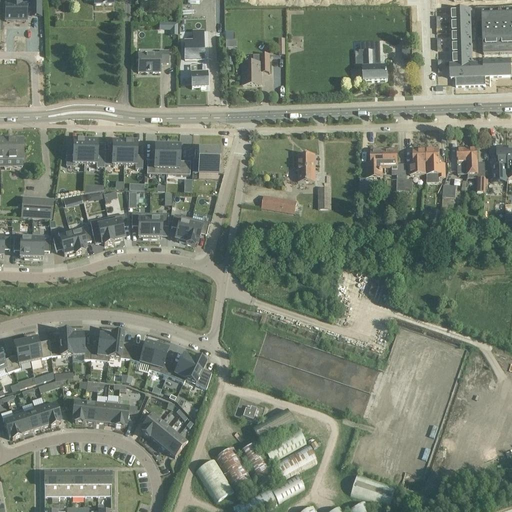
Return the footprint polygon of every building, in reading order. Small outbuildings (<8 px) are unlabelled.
[(1,18),(1,35),(21,35),(21,28),(27,28),(27,25),(37,25),(37,4),(27,4),(27,18),(17,18),(17,15),(6,15),(6,18),(1,18)] [(511,10),(482,11),(483,28),(479,28),(480,37),(483,37),(484,55),(510,54),(511,54),(511,10)] [(451,24),(469,23),(468,12),(451,13),(451,24)] [(469,23),(451,24),(451,35),(469,35),(469,23)] [(193,42),(184,42),(185,62),(203,61),(204,61),(203,32),(193,32),(193,42)] [(452,46),(469,45),(469,35),(451,35),(452,46)] [(400,38),(383,39),(384,51),(401,50),(400,38)] [(412,43),(404,43),(405,62),(413,62),(412,43)] [(379,45),(359,45),(359,54),(363,54),(363,70),(364,84),(387,83),(387,69),(380,69),(378,69),(377,54),(379,54),(379,45)] [(469,45),(452,46),(452,57),(470,57),(469,45)] [(159,57),(138,57),(138,75),(160,75),(160,66),(169,66),(169,52),(159,52),(159,57)] [(243,88),(261,87),(261,75),(269,74),(269,57),(253,57),(253,65),(242,65),(243,88)] [(452,65),(453,68),(463,68),(470,68),(470,57),(452,57),(452,65)] [(510,63),(497,64),(498,79),(511,78),(510,63)] [(485,67),(485,79),(490,79),(498,79),(497,64),(484,64),(484,67),(485,67)] [(484,67),(474,68),(474,88),(485,88),(485,79),(485,67),(484,67)] [(192,75),(192,91),(207,90),(207,75),(206,75),(206,68),(196,68),(197,75),(192,75)] [(455,80),(456,89),(463,88),(463,68),(453,68),(450,68),(451,80),(455,80)] [(463,88),(474,88),(474,68),(470,68),(463,68),(463,88)] [(0,140),(0,161),(23,161),(23,140),(0,140)] [(67,155),(66,169),(73,169),(73,166),(85,166),(85,141),(76,141),(76,143),(73,142),(73,156),(67,155)] [(85,141),(85,166),(96,166),(96,170),(104,170),(105,156),(97,156),(97,152),(97,143),(95,143),(95,141),(85,141)] [(105,152),(105,167),(124,167),(125,142),(115,142),(115,144),(113,144),(112,153),(105,152)] [(125,142),(124,167),(135,168),(135,171),(142,171),(143,158),(136,157),(137,144),(134,144),(135,143),(125,142)] [(147,162),(147,176),(166,177),(167,146),(157,146),(157,147),(155,147),(154,163),(147,162)] [(167,146),(166,177),(167,177),(190,178),(190,164),(179,163),(180,148),(177,148),(177,146),(167,146)] [(219,146),(199,146),(199,173),(219,173),(219,146)] [(497,167),(492,167),(492,185),(508,185),(508,180),(507,170),(507,164),(507,149),(497,149),(497,167)] [(384,153),(384,152),(379,152),(378,150),(371,150),(371,165),(365,165),(365,166),(361,166),(359,196),(368,196),(368,179),(381,179),(381,171),(384,171),(384,168),(384,153)] [(394,153),(384,153),(384,168),(392,168),(392,176),(397,176),(396,193),(406,193),(406,181),(405,164),(397,165),(397,150),(393,150),(394,153)] [(458,176),(467,176),(467,171),(467,150),(457,151),(458,176)] [(477,164),(476,150),(467,150),(467,171),(467,176),(467,180),(485,180),(485,163),(477,164)] [(438,180),(445,179),(445,166),(439,166),(439,151),(426,152),(426,167),(425,176),(438,176),(438,180)] [(414,177),(425,176),(426,167),(426,152),(413,152),(414,167),(414,177)] [(315,157),(298,157),(298,185),(315,184),(315,157)] [(477,195),(485,195),(486,181),(477,181),(477,195)] [(443,187),(442,199),(455,200),(456,188),(443,187)] [(331,189),(318,189),(318,211),(331,211),(331,189)] [(297,203),(281,200),(263,197),(261,211),(295,217),(297,203)] [(52,221),(52,218),(54,200),(24,198),(22,219),(52,221)] [(124,241),(122,230),(128,229),(125,216),(108,220),(113,245),(114,245),(120,243),(120,242),(124,241)] [(150,241),(150,216),(132,216),(132,229),(138,229),(138,240),(143,240),(143,241),(150,241)] [(157,241),(157,240),(161,240),(161,229),(168,229),(168,216),(150,216),(150,241),(157,241)] [(175,242),(179,243),(179,244),(185,245),(185,246),(186,246),(192,221),(174,217),(171,229),(177,231),(175,242)] [(108,220),(90,224),(93,236),(99,235),(101,246),(104,245),(104,247),(113,245),(108,220)] [(192,221),(186,246),(195,248),(195,246),(197,247),(200,236),(206,238),(209,225),(192,221)] [(483,225),(483,234),(490,235),(491,226),(483,225)] [(91,244),(87,229),(70,234),(76,257),(85,254),(84,252),(86,252),(85,246),(91,244)] [(387,229),(387,239),(398,239),(398,229),(387,229)] [(75,256),(75,257),(76,257),(70,234),(70,232),(58,235),(59,239),(53,241),(56,253),(63,252),(64,258),(69,256),(69,258),(75,256)] [(0,258),(3,258),(3,252),(10,252),(10,239),(0,239),(0,258)] [(32,241),(14,240),(14,253),(20,253),(20,259),(24,260),(24,261),(31,261),(32,241)] [(32,241),(31,261),(38,261),(38,260),(43,260),(43,254),(50,254),(50,241),(32,241)] [(60,342),(49,343),(50,349),(51,359),(70,359),(72,358),(71,335),(69,335),(69,334),(62,334),(62,335),(59,335),(60,342)] [(71,335),(72,358),(84,358),(84,362),(90,362),(91,362),(92,349),(91,349),(84,348),(83,336),(79,336),(79,335),(71,335)] [(114,336),(113,336),(110,360),(130,362),(134,346),(122,345),(123,338),(121,337),(121,336),(114,335),(114,336)] [(92,349),(91,362),(97,363),(109,364),(110,360),(113,336),(111,336),(111,337),(104,336),(104,337),(100,337),(98,349),(97,349),(92,349)] [(51,359),(49,343),(38,346),(36,340),(33,341),(32,340),(25,342),(30,364),(51,359)] [(30,364),(25,342),(17,343),(17,345),(14,346),(17,358),(10,360),(14,373),(20,371),(19,367),(30,364)] [(144,349),(134,346),(130,362),(150,368),(151,368),(157,346),(150,344),(149,345),(146,344),(144,349)] [(165,363),(168,351),(164,349),(165,348),(157,346),(151,368),(150,368),(149,372),(160,376),(167,378),(171,365),(165,363)] [(14,373),(10,360),(3,363),(0,356),(0,373),(5,371),(7,376),(14,373)] [(184,357),(178,368),(171,365),(167,378),(173,381),(183,386),(185,381),(196,360),(195,360),(188,357),(187,358),(184,357)] [(203,364),(204,363),(198,360),(197,361),(196,360),(185,381),(206,392),(211,376),(202,372),(206,365),(203,364)] [(53,374),(43,378),(45,384),(54,381),(53,374)] [(83,425),(84,424),(83,423),(85,403),(74,402),(72,422),(75,423),(75,424),(83,425)] [(94,425),(96,405),(85,403),(83,423),(84,424),(94,425)] [(115,427),(116,427),(118,407),(118,405),(107,403),(106,406),(107,406),(105,426),(115,427)] [(61,424),(55,405),(44,408),(51,427),(50,427),(51,429),(59,426),(58,425),(61,424)] [(105,426),(107,406),(106,406),(96,405),(94,425),(105,426)] [(33,412),(34,411),(40,431),(50,427),(51,427),(44,408),(44,406),(33,409),(33,412)] [(126,428),(129,408),(118,407),(116,427),(115,427),(114,429),(123,430),(124,428),(126,428)] [(250,412),(246,410),(243,418),(253,422),(257,410),(251,408),(250,412)] [(24,415),(30,435),(40,431),(34,411),(33,412),(24,415)] [(287,411),(251,431),(261,448),(297,429),(287,411)] [(23,413),(12,416),(13,418),(20,439),(30,435),(24,415),(23,412),(23,413)] [(163,423),(154,416),(141,431),(143,433),(142,435),(149,440),(150,439),(163,423)] [(13,418),(3,422),(9,441),(12,440),(12,442),(20,439),(13,418)] [(171,430),(163,423),(150,439),(158,446),(171,430)] [(179,437),(171,430),(158,446),(166,453),(179,437)] [(297,430),(262,449),(271,466),(306,447),(297,430)] [(188,444),(179,437),(166,453),(175,460),(188,444)] [(258,444),(239,454),(259,489),(277,479),(258,444)] [(308,447),(272,466),(282,484),(317,465),(308,447)] [(234,449),(214,460),(215,461),(234,494),(253,483),(234,449)] [(215,461),(196,473),(215,505),(234,494),(215,461)] [(84,476),(84,499),(98,499),(97,475),(84,476)] [(98,499),(111,499),(111,475),(97,475),(98,499)] [(44,476),(44,500),(58,499),(58,476),(44,476)] [(58,476),(58,499),(71,499),(71,476),(58,476)] [(71,476),(71,499),(84,499),(84,476),(71,476)] [(296,476),(270,491),(279,506),(305,491),(296,476)] [(357,476),(350,497),(388,510),(395,488),(357,476)] [(258,494),(232,508),(234,511),(271,511),(278,509),(267,489),(258,494)]
